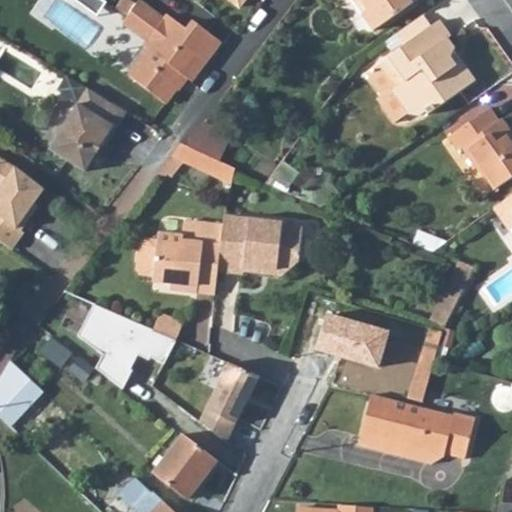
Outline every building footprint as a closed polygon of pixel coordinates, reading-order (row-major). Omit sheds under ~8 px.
[(122,23),(147,41),(164,19),(138,0),(127,16),(122,23)] [(352,0),(361,13),(368,9),(361,0),(352,0)] [(361,13),(373,30),(416,0),(361,0),(368,9),(361,13)] [(394,34),(403,46),(431,26),(422,14),(394,34)] [(128,75),(166,104),(185,77),(191,82),(221,43),(192,21),(186,29),(167,15),(164,19),(147,41),(144,47),(147,49),(128,75)] [(455,64),(450,57),(454,50),(454,48),(447,38),(450,36),(439,20),(431,26),(403,46),(374,66),(364,73),(381,98),(376,101),(392,124),(407,114),(408,115),(418,116),(424,112),(426,115),(475,81),(461,60),(455,64)] [(450,57),(455,64),(461,60),(454,50),(450,57)] [(86,88),(48,150),(49,150),(84,172),(94,156),(102,142),(106,144),(125,112),(86,88)] [(448,137),(458,151),(466,145),(480,165),(478,167),(493,190),(511,176),(511,143),(506,135),(511,132),(502,118),(499,121),(489,108),(448,137)] [(203,122),(186,146),(219,161),(230,135),(203,122)] [(102,142),(94,156),(97,158),(106,144),(102,142)] [(181,143),(172,155),(230,183),(233,168),(220,161),(219,161),(186,146),(181,143)] [(12,165),(0,157),(0,242),(12,251),(24,233),(21,231),(31,215),(27,213),(33,204),(43,189),(12,165)] [(511,194),(493,208),(508,230),(511,235),(511,194)] [(37,207),(33,204),(27,213),(31,215),(37,207)] [(243,274),(243,270),(244,265),(268,268),(268,273),(282,275),(298,261),(301,232),(281,230),(282,223),(223,216),(222,225),(220,246),(217,271),(243,274)] [(214,294),(217,271),(220,246),(222,225),(187,221),(183,224),(182,236),(158,233),(158,240),(144,238),(138,242),(135,269),(139,275),(153,276),(153,281),(170,283),(179,284),(178,290),(214,294)] [(431,320),(444,326),(473,268),(460,263),(431,320)] [(152,329),(94,305),(78,335),(103,355),(96,369),(123,389),(133,371),(130,370),(138,354),(149,360),(151,357),(164,364),(176,340),(174,339),(152,329)] [(152,329),(174,339),(179,316),(160,308),(152,329)] [(302,318),(295,349),(310,353),(318,322),(302,318)] [(378,319),(343,384),(380,392),(409,335),(378,319)] [(422,354),(434,357),(441,332),(430,329),(422,354)] [(40,351),(61,367),(71,354),(50,338),(40,351)] [(422,354),(407,398),(422,402),(433,360),(434,357),(422,354)] [(70,370),(85,380),(92,369),(78,359),(70,370)] [(259,377),(229,363),(200,422),(226,442),(259,377)] [(441,465),(444,454),(464,459),(474,421),(475,419),(453,413),(453,416),(420,408),(410,405),(370,395),(357,445),(397,456),(430,464),(441,465)] [(153,474),(187,500),(217,460),(183,434),(164,459),(157,468),(153,474)] [(152,464),(157,468),(164,459),(159,456),(152,464)] [(174,511),(163,501),(137,477),(121,495),(138,511),(174,511)]
